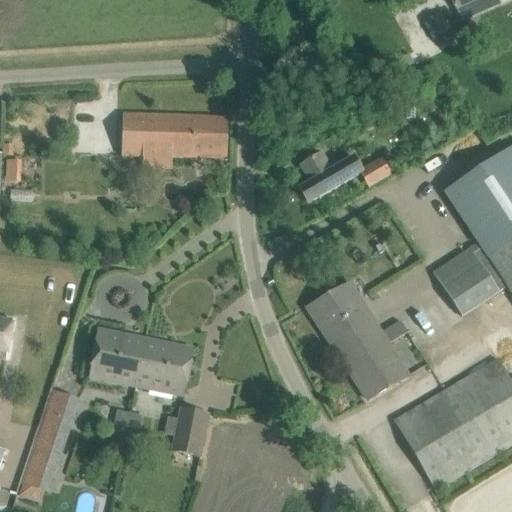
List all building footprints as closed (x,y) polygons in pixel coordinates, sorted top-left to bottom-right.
[(451,0),(457,12),(481,0),(451,0)] [(423,22),(434,45),(451,37),(441,14),(423,22)] [(227,160),(228,119),(123,116),(122,157),(227,160)] [(511,148),(444,193),(478,244),(508,288),(511,294),(511,148)] [(350,181),(364,173),(367,171),(366,168),(358,155),(330,171),(321,155),(300,167),(310,184),(297,191),(306,207),(318,200),(328,194),(335,190),(350,181)] [(367,171),(364,173),(372,187),(394,174),(384,157),(366,168),(367,171)] [(7,160),(7,183),(22,182),(21,160),(7,160)] [(434,275),(462,318),(507,288),(478,244),(434,275)] [(349,285),(307,310),(368,401),(408,377),(349,285)] [(0,361),(5,362),(11,324),(0,321),(0,361)] [(98,341),(91,380),(135,388),(164,394),(184,398),(193,351),(174,347),(145,341),(100,332),(98,341)] [(395,422),(436,492),(511,446),(511,379),(500,359),(395,422)] [(80,401),(53,392),(22,485),(49,494),(80,401)] [(203,459),(212,414),(182,408),(172,452),(203,459)] [(138,436),(141,416),(120,412),(116,432),(138,436)]
